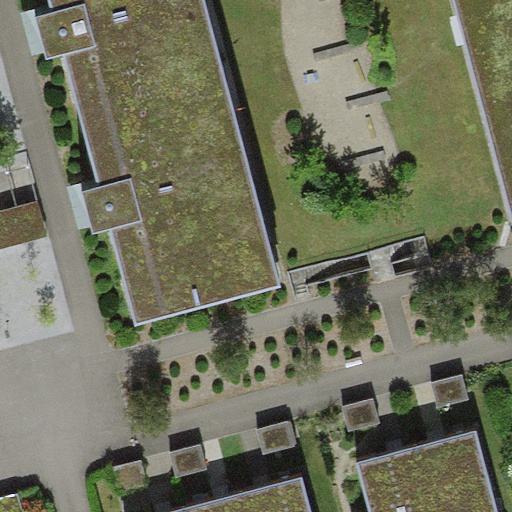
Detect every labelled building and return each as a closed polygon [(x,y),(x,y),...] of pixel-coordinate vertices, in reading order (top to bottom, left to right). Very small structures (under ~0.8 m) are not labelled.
[(203,0),(47,0),(51,11),(35,15),(41,38),(46,56),(63,52),(99,186),(82,191),(88,214),(93,233),(109,228),(135,326),(280,287),(203,0)] [(511,0),(454,0),(511,216),(511,0)] [(38,204),(0,214),(0,251),(48,239),(38,204)] [(462,374),(433,382),(439,405),(468,398),(462,374)] [(373,397),(344,404),(350,428),(379,421),(373,397)] [(287,422),(258,429),(264,453),(293,446),(287,422)] [(434,511),(496,511),(475,433),(418,448),(434,511)] [(201,444),(171,452),(178,476),(207,468),(201,444)] [(369,511),(434,511),(418,448),(357,464),(369,511)] [(142,460),(113,467),(119,491),(148,483),(142,460)] [(309,511),(301,479),(245,494),(249,511),(309,511)] [(21,511),(17,494),(0,498),(0,511),(21,511)] [(188,511),(249,511),(245,494),(187,509),(188,511)]
